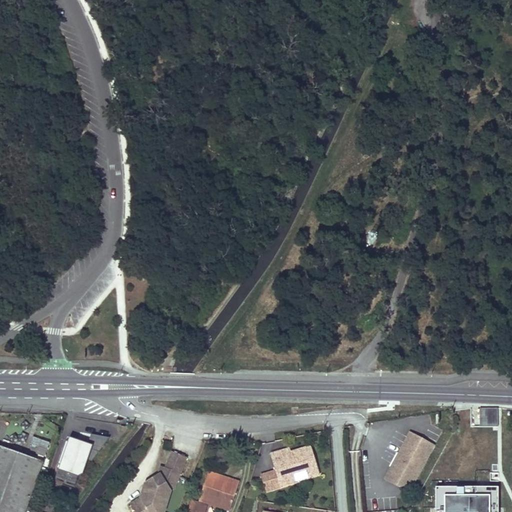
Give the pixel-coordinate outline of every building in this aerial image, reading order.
[(480,408),(480,426),(497,426),(497,408),(480,408)] [(433,447),(408,434),(384,479),(409,492),(433,447)] [(29,449),(45,455),(49,443),(33,438),(29,449)] [(88,450),(75,446),(76,444),(66,440),(58,464),(81,472),(88,450)] [(0,511),(23,511),(41,462),(0,446),(0,511)] [(283,450),(270,454),(279,485),(294,481),(292,473),(305,469),(308,477),(318,474),(310,446),(290,452),(284,454),(283,450)] [(143,495),(132,501),(137,509),(132,511),(161,511),(164,510),(187,455),(173,450),(167,465),(162,463),(158,473),(146,480),(143,495)] [(238,481),(208,471),(207,475),(237,485),(238,481)] [(230,506),(233,495),(237,485),(207,475),(200,496),(230,506)] [(180,477),(174,490),(182,494),(188,481),(180,477)] [(497,511),(498,490),(435,490),(435,511),(497,511)] [(198,501),(228,511),(230,506),(200,496),(198,501)] [(187,511),(203,511),(205,506),(191,501),(189,508),(187,511)]
